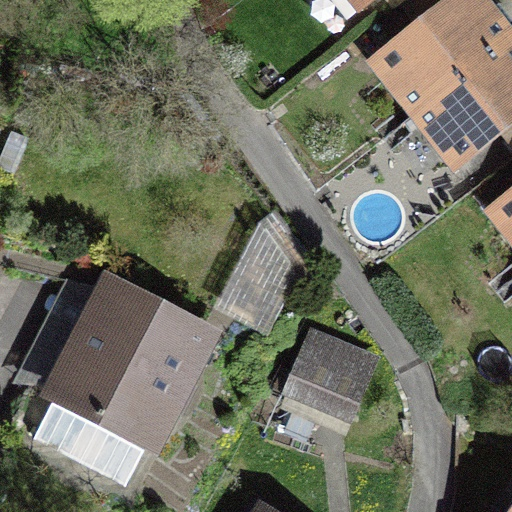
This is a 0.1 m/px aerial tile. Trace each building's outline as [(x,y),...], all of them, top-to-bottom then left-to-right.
[(418,111),(508,37),(477,0),(456,0),(379,63),(418,111)] [(511,41),(508,37),(418,111),(459,161),(511,117),(511,41)] [(511,202),(501,211),(511,224),(511,202)] [(218,308),(272,331),(312,240),(258,217),(218,308)] [(137,496),(219,341),(106,282),(25,438),(137,496)] [(371,418),(387,376),(316,349),(300,391),(371,418)]
